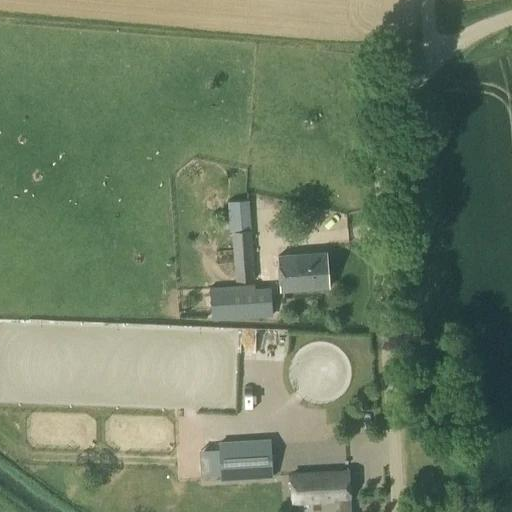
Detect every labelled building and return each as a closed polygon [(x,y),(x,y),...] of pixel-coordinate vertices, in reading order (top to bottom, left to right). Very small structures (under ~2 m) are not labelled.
[(255,280),(249,200),(216,202),(218,233),(214,234),(216,251),(232,250),(234,282),(255,280)] [(278,290),(326,288),(324,254),(276,257),(278,290)] [(255,289),(254,284),(209,288),(211,322),(272,318),(270,287),(255,289)] [(270,441),(218,444),(220,480),(272,477),(270,441)] [(131,496),(141,494),(135,465),(112,470),(120,511),(129,511),(134,511),(131,496)] [(343,468),(295,471),(297,505),(345,502),(343,468)] [(186,511),(188,507),(165,501),(162,511),(186,511)]
